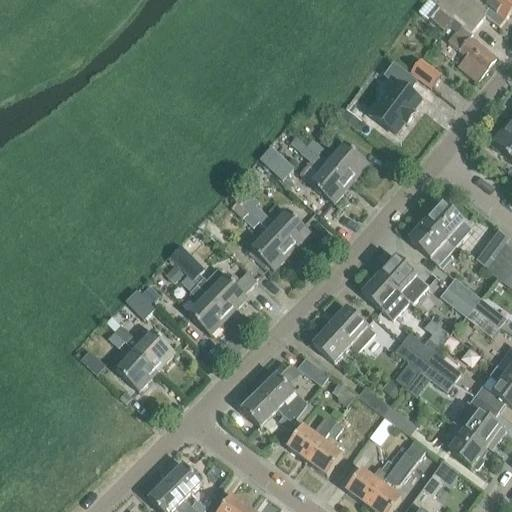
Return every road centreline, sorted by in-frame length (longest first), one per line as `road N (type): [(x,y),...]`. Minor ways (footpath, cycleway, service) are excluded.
road 1 (residential): [(193,426),(440,164)]
road 2 (residential): [(308,511),(193,426)]
road 3 (residential): [(103,511),(193,426)]
